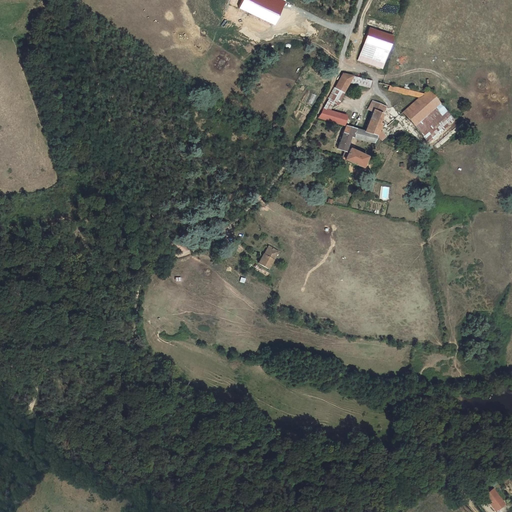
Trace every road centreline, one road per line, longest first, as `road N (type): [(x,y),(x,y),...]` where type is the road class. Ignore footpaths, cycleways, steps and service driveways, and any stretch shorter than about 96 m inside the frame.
road 1 (track): [(478,511),(459,489),(404,457),(354,442),(282,436),(219,405),(152,359),(136,325)]
road 2 (track): [(184,254),(210,242),(263,194),(340,64)]
road 3 (track): [(0,392),(29,384),(36,389),(31,414),(75,400),(123,357),(136,325)]
